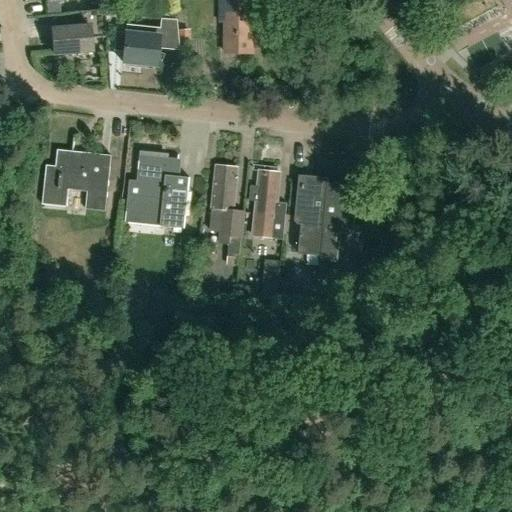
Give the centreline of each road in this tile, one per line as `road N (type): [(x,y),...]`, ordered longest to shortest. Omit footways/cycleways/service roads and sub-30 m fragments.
road 1 (residential): [(453,102),(372,130),(48,93),(16,66),(8,0)]
road 2 (residential): [(453,102),(373,0)]
